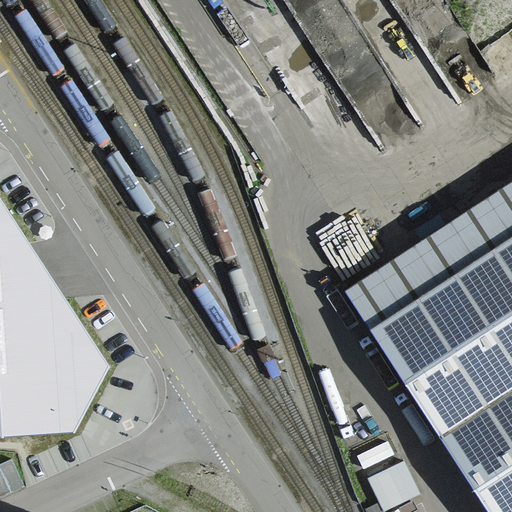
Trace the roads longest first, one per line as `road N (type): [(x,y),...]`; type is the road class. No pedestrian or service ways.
road 1 (unclassified): [(231,423),(0,94)]
road 2 (unknown): [(443,511),(290,195)]
road 3 (unknown): [(290,195),(511,110)]
road 4 (unclassified): [(231,423),(35,511)]
road 5 (unknown): [(202,0),(290,195)]
